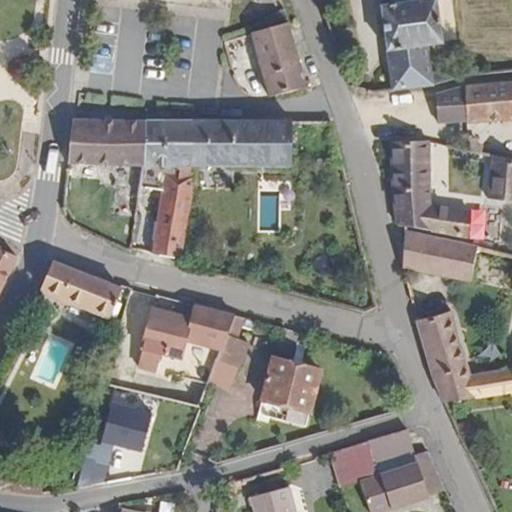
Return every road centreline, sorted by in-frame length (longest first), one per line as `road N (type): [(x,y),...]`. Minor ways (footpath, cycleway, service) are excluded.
road 1 (residential): [(0,500),(45,505),(239,467),(425,408)]
road 2 (residential): [(46,243),(405,341)]
road 3 (residential): [(405,341),(303,0)]
road 4 (secondary): [(72,0),(46,243)]
